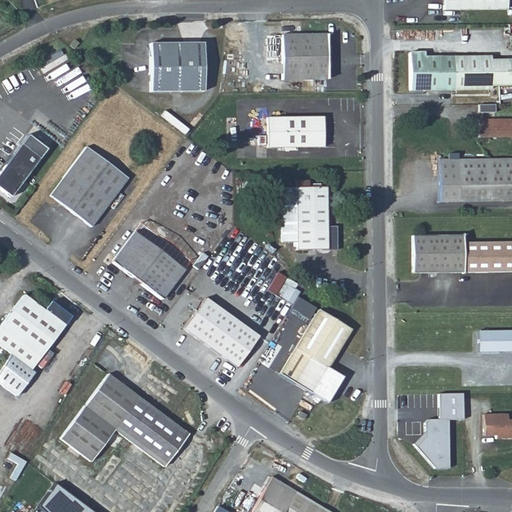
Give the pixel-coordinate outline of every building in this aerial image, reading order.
[(505,0),(442,0),(442,9),(505,8),(505,0)] [(324,34),(279,35),(279,80),(325,79),(324,34)] [(68,46),(73,50),(77,44),(72,40),(68,46)] [(149,93),(201,92),(201,44),(148,45),(149,93)] [(58,50),(35,64),(42,74),(64,60),(58,50)] [(423,50),(419,50),(408,50),(408,86),(488,86),(489,82),(510,81),(510,74),(503,74),(503,69),(506,69),(506,58),(488,58),(488,54),(423,54),(423,50)] [(494,103),(478,104),(478,112),(494,112),(494,103)] [(322,117),(265,117),(265,147),(322,147),(322,117)] [(511,118),(478,119),(478,137),(511,136),(511,118)] [(45,150),(26,136),(0,171),(0,191),(9,198),(45,150)] [(127,178),(85,147),(49,196),(90,227),(127,178)] [(439,203),(511,200),(511,157),(438,160),(439,203)] [(298,231),(297,186),(282,186),(281,231),(298,231)] [(328,187),(297,186),(298,231),(298,248),(327,248),(328,187)] [(184,267),(137,230),(115,257),(162,296),(184,267)] [(461,234),(410,235),(411,272),(511,271),(511,267),(511,244),(511,245),(511,241),(461,242),(461,234)] [(0,329),(0,345),(13,355),(44,311),(23,296),(0,329)] [(206,297),(182,326),(233,366),(257,337),(206,297)] [(44,311),(13,355),(0,376),(0,382),(20,397),(37,373),(33,370),(65,326),(44,311)] [(318,311),(279,375),(325,403),(342,376),(327,367),(350,330),(318,311)] [(511,328),(477,329),(477,351),(511,350),(511,328)] [(114,430),(139,396),(108,374),(60,439),(90,461),(114,430)] [(461,393),(435,394),(436,419),(424,420),(420,423),(420,431),(408,443),(432,470),(448,469),(448,422),(461,421),(461,393)] [(188,433),(168,418),(139,396),(114,430),(123,437),(163,466),(188,433)] [(306,414),(301,412),(297,417),(303,420),(306,414)] [(507,412),(482,413),(482,435),(495,434),(495,437),(511,437),(511,418),(507,419),(507,412)] [(249,511),(330,511),(272,475),(249,511)] [(91,511),(59,488),(40,509),(43,511),(91,511)]
